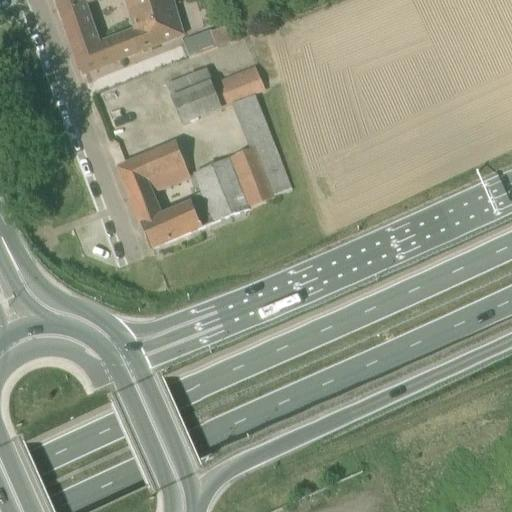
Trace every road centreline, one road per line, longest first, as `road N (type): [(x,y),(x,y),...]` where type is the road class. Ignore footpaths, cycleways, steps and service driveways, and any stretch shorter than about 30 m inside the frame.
road 1 (trunk): [(511,248),(0,477)]
road 2 (trunk): [(51,511),(511,302)]
road 3 (trunk): [(196,500),(227,471),(511,341)]
road 4 (trunk): [(511,190),(238,312)]
road 5 (residential): [(137,260),(37,0)]
road 6 (secondary): [(116,331),(47,295),(0,236)]
road 7 (secondary): [(173,511),(172,493),(118,373)]
road 8 (secondary): [(196,500),(138,366)]
road 9 (trunk): [(238,312),(116,331)]
road 10 (secondary): [(118,373),(98,374),(55,347),(8,363)]
